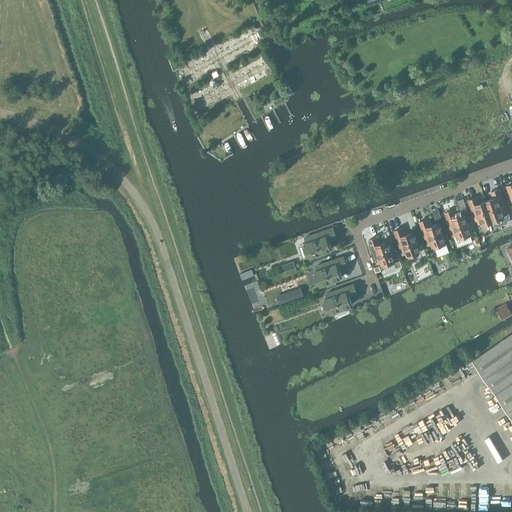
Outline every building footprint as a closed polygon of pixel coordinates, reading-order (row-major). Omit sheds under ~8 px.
[(494,198),(486,201),(493,221),(503,217),(503,215),(504,215),(500,204),(504,202),(499,189),(491,192),(494,198)] [(483,224),(493,221),(486,201),(478,203),(476,197),(469,200),(474,213),(477,212),(481,223),(483,222),(483,224)] [(452,210),(445,212),(453,235),(457,234),(458,236),(459,236),(460,237),(470,234),(469,232),(471,232),(465,215),(463,216),(463,214),(455,217),(452,210)] [(437,223),(429,226),(427,219),(420,222),(428,244),(432,243),(432,245),(434,245),(435,248),(445,245),(444,241),(445,241),(439,224),(438,225),(437,223)] [(401,228),(394,231),(403,254),(406,252),(407,254),(409,254),(409,256),(419,252),(418,250),(420,250),(414,234),(413,234),(412,232),(404,235),(401,228)] [(332,247),(329,238),(336,236),(334,229),(317,234),(317,233),(305,238),(312,256),(316,255),(316,257),(326,254),(325,251),(331,249),(330,247),(332,247)] [(376,237),(369,240),(377,263),(381,261),(382,264),(383,263),(384,265),(394,261),(393,260),(394,259),(389,243),(387,243),(386,241),(378,244),(376,237)] [(318,284),(318,286),(343,277),(339,266),(346,264),(344,257),(327,263),(328,267),(314,272),(314,274),(310,275),(313,285),(318,284)] [(293,261),(278,267),(280,273),(296,268),(293,261)] [(347,312),(345,307),(353,305),(349,294),(356,292),(354,285),(337,291),(338,295),(324,300),(324,302),(320,303),(323,313),(328,311),(328,313),(336,311),(337,315),(347,312)] [(505,303),(494,308),(495,311),(489,314),(492,319),(498,316),(500,320),(511,314),(505,303)] [(511,332),(472,360),(511,418),(511,332)]
